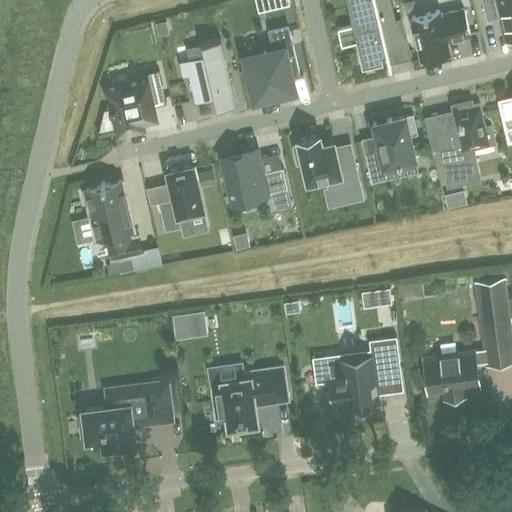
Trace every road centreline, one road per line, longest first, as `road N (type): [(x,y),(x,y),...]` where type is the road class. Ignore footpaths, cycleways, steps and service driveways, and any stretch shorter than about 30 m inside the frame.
road 1 (residential): [(42,500),(511,436)]
road 2 (residential): [(42,500),(17,276),(36,174)]
road 3 (residential): [(36,174),(335,105)]
road 4 (residential): [(36,174),(79,18),(95,0)]
road 5 (residential): [(335,105),(511,65)]
